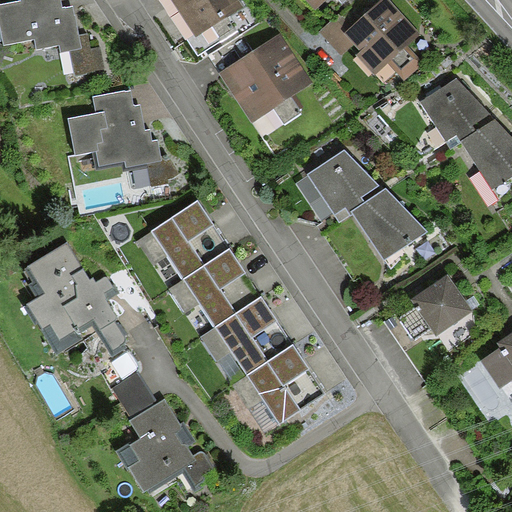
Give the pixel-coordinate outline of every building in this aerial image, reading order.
[(71,74),(100,68),(93,33),(76,37),(69,7),(58,10),(56,0),(19,0),(21,5),(0,9),(0,23),(5,48),(33,41),(36,51),(56,47),(58,53),(66,51),(71,74)] [(168,0),(190,34),(234,6),(230,0),(168,0)] [(373,74),(414,38),(380,0),(347,29),(335,16),(316,33),(336,56),(348,46),(373,74)] [(242,126),(302,84),(270,39),(210,80),(242,126)] [(462,146),(492,122),(452,81),(420,103),(452,154),(462,146)] [(130,185),(171,179),(168,156),(158,157),(156,139),(150,140),(149,129),(143,130),(139,105),(132,106),(130,91),(92,97),(95,115),(69,119),(75,155),(67,157),(72,183),(128,174),(130,185)] [(493,194),(511,180),(511,142),(492,122),(462,146),(493,194)] [(347,217),(376,193),(336,152),(304,174),(337,225),(347,217)] [(378,265),(419,235),(376,193),(347,217),(378,265)] [(198,204),(152,235),(185,284),(205,271),(188,245),(214,228),(198,204)] [(116,354),(135,342),(107,299),(120,290),(111,276),(99,284),(73,244),(29,271),(46,298),(34,305),(64,353),(100,330),(116,354)] [(231,254),(205,271),(185,284),(216,331),(236,318),(220,293),(245,276),(231,254)] [(434,339),(470,315),(446,280),(395,315),(414,342),(429,332),(434,339)] [(262,301),(236,318),(216,331),(247,378),(268,364),(252,341),(277,325),(262,301)] [(511,336),(476,363),(500,395),(511,385),(511,336)] [(293,348),(268,364),(247,378),(279,427),(300,413),(284,388),(309,372),(293,348)] [(203,493),(225,478),(171,400),(136,423),(148,440),(126,455),(154,495),(188,472),(203,493)]
